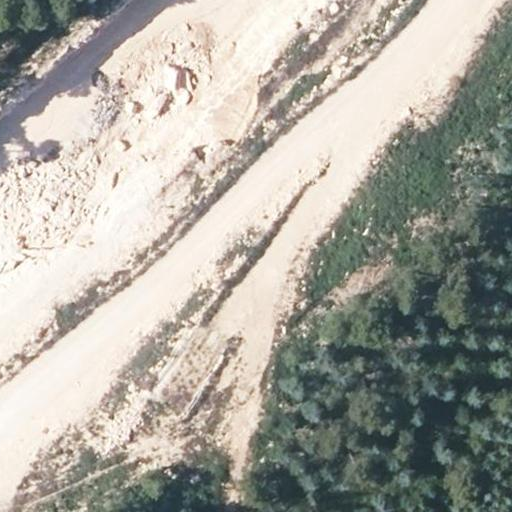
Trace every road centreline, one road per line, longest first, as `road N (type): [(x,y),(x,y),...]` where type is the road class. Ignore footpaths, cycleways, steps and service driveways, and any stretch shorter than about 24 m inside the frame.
road 1 (primary): [(0,173),(174,0)]
road 2 (track): [(232,511),(275,297)]
